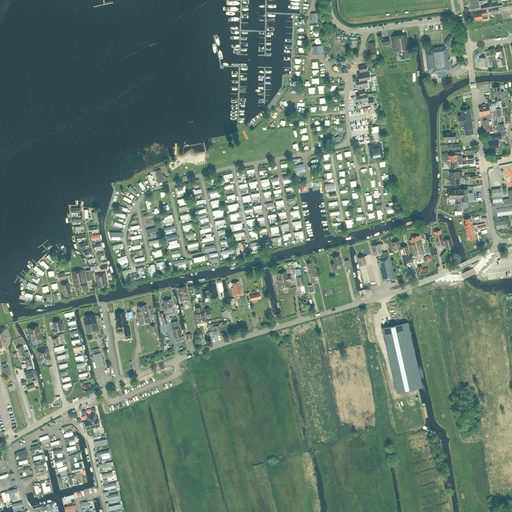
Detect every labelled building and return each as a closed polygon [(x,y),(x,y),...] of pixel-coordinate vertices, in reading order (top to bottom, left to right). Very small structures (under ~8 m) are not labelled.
[(469,3),(470,9),(480,7),(479,4),(483,4),(482,0),(479,1),(469,3)] [(482,12),(473,14),(474,21),(483,19),(483,21),(488,20),(487,11),(482,12)] [(392,37),(394,52),(399,51),(401,59),(409,58),(408,50),(409,50),(406,34),(392,37)] [(450,57),(449,57),(448,49),(447,49),(448,48),(449,48),(452,48),(456,41),(456,39),(452,36),(450,36),(445,42),(445,45),(446,46),(445,47),(443,46),(433,47),(430,52),(426,52),(428,71),(431,71),(432,71),(437,74),(438,78),(446,77),(446,73),(447,73),(450,68),(449,61),(450,61),(450,57)] [(503,48),(496,49),(497,55),(499,54),(500,58),(498,59),(499,66),(506,65),(504,57),(503,48)] [(491,66),(489,51),(484,52),(485,56),(480,57),(482,68),(491,66)] [(366,65),(358,66),(360,73),(357,73),(359,81),(356,81),(358,90),(358,89),(359,95),(356,96),(358,104),(368,102),(369,105),(374,104),(373,99),(368,100),(367,94),(365,94),(364,88),(368,88),(367,79),(370,79),(369,71),(367,71),(366,65)] [(502,100),(502,102),(501,102),(502,107),(506,107),(505,100),(504,91),(501,92),(500,87),(493,88),(495,101),(502,100)] [(467,105),(463,106),(464,110),(461,110),(462,115),(458,116),(459,124),(463,124),(465,135),(474,134),(473,127),(472,119),(472,118),(471,114),(470,109),(468,109),(467,105)] [(492,113),(491,113),(490,110),(495,110),(495,105),(489,106),(480,107),(481,116),(482,116),(484,131),(492,130),(492,124),(489,125),(488,119),(493,119),(492,113)] [(376,127),(369,128),(370,142),(378,141),(376,127)] [(456,129),(451,129),(451,132),(444,133),(444,140),(452,140),(457,140),(456,129)] [(488,141),(489,141),(490,150),(496,149),(496,148),(499,147),(498,139),(502,139),(501,132),(492,133),(492,136),(488,137),(488,139),(488,141)] [(381,144),(369,146),(371,158),(382,156),(381,144)] [(158,170),(154,172),(158,184),(162,182),(158,170)] [(133,195),(135,193),(129,187),(126,189),(133,195)] [(212,197),(211,193),(216,192),(216,189),(206,191),(207,198),(212,197)] [(448,190),(448,199),(456,199),(456,203),(456,211),(461,211),(461,203),(461,201),(472,200),(472,193),(468,193),(467,189),(460,189),(460,190),(448,190)] [(511,190),(509,191),(510,199),(503,200),(501,189),(492,190),(494,202),(492,203),(494,215),(496,215),(498,229),(507,228),(506,220),(502,221),(501,219),(499,219),(498,216),(511,214),(511,190)] [(473,229),(477,228),(477,225),(476,224),(472,225),(472,223),(471,223),(470,218),(464,219),(465,224),(464,224),(466,230),(473,229)] [(473,229),(466,230),(467,237),(468,236),(469,241),(476,240),(474,232),(478,231),(478,229),(477,228),(473,229)] [(433,232),(437,246),(442,245),(442,246),(445,245),(446,250),(453,248),(450,238),(443,240),(440,230),(433,232)] [(424,254),(419,236),(411,238),(411,240),(410,240),(414,256),(424,254)] [(394,251),(397,250),(398,255),(409,253),(407,246),(401,247),(400,248),(398,241),(391,242),(394,251)] [(372,246),(374,255),(377,255),(378,259),(377,259),(383,283),(395,279),(389,256),(388,256),(388,254),(388,252),(382,253),(379,244),(372,246)] [(410,262),(408,254),(401,255),(403,263),(410,262)] [(51,263),(54,261),(48,255),(45,257),(51,263)] [(339,255),(332,257),(334,263),(331,264),(332,270),(337,269),(335,265),(342,263),(341,259),(340,260),(339,255)] [(39,263),(45,269),(48,267),(41,261),(39,263)] [(307,264),(307,265),(311,283),(315,282),(314,277),(316,276),(315,268),(314,268),(312,262),(307,264)] [(34,266),(32,269),(36,272),(35,273),(40,277),(43,273),(34,266)] [(429,272),(428,271),(428,268),(422,269),(422,266),(417,268),(419,275),(429,272)] [(125,278),(126,281),(143,277),(142,272),(137,273),(137,275),(131,277),(129,269),(121,272),(122,278),(125,278)] [(88,290),(84,270),(72,272),(74,286),(76,286),(77,292),(88,290)] [(280,290),(289,288),(288,282),(291,281),(290,276),(287,277),(286,271),(277,273),(278,278),(278,279),(278,282),(279,282),(280,290)] [(59,280),(66,279),(64,272),(57,274),(59,280)] [(100,288),(108,286),(106,280),(107,280),(105,272),(95,275),(97,283),(99,283),(100,288)] [(243,295),(239,279),(232,281),(235,290),(230,292),(230,294),(229,295),(231,303),(234,302),(232,294),(236,293),(237,297),(243,295)] [(61,284),(65,296),(71,294),(69,288),(70,288),(68,281),(61,284)] [(204,299),(218,296),(215,284),(207,286),(208,290),(203,291),(204,299)] [(186,287),(179,288),(180,295),(181,302),(188,300),(186,291),(187,290),(186,287)] [(27,302),(30,302),(32,295),(24,293),(23,297),(28,298),(27,302)] [(175,313),(171,299),(163,301),(164,305),(163,306),(164,312),(167,311),(168,315),(175,313)] [(204,309),(203,304),(202,301),(198,302),(199,307),(195,308),(197,316),(196,316),(197,323),(205,321),(203,312),(205,312),(204,309)] [(137,311),(138,316),(149,314),(146,305),(138,307),(139,311),(137,311)] [(124,313),(115,314),(118,327),(123,326),(125,336),(130,335),(129,324),(126,324),(124,313)] [(151,322),(149,314),(138,316),(140,325),(151,322)] [(98,332),(94,315),(86,317),(87,320),(85,321),(88,334),(98,332)] [(53,322),(55,332),(63,330),(62,324),(61,324),(60,320),(53,322)] [(176,338),(182,336),(179,326),(178,320),(171,322),(172,328),(173,327),(176,338)] [(422,387),(407,322),(403,323),(382,328),(397,393),(418,388),(421,387),(422,387)] [(221,331),(220,324),(213,325),(214,332),(221,331)] [(30,336),(31,341),(41,338),(38,326),(29,328),(31,336),(30,336)] [(0,330),(0,347),(8,345),(7,340),(10,339),(6,328),(0,330)] [(32,366),(30,356),(28,351),(25,352),(24,351),(25,351),(23,346),(17,348),(20,357),(22,357),(23,361),(25,360),(27,368),(32,366)] [(36,350),(40,363),(51,360),(47,347),(36,350)] [(100,352),(99,353),(98,348),(92,350),(93,354),(96,369),(104,367),(100,352)] [(84,420),(86,429),(100,425),(97,417),(96,417),(95,414),(87,417),(88,419),(84,420)] [(14,453),(16,460),(27,457),(25,450),(14,453)] [(80,472),(75,474),(78,484),(86,482),(83,470),(80,471),(80,472)] [(51,492),(49,484),(45,485),(44,482),(39,483),(42,494),(51,492)]
